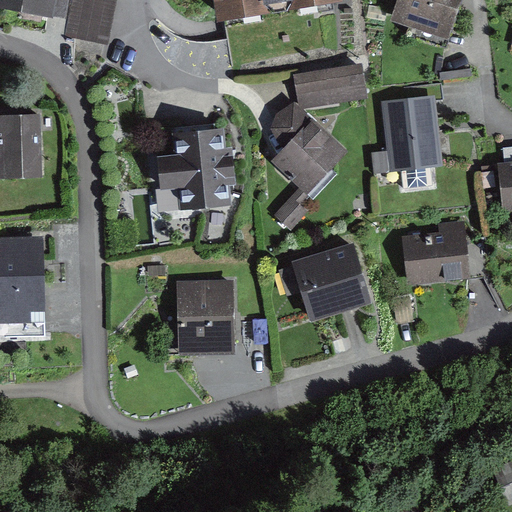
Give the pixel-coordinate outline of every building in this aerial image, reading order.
[(52,0),(0,0),(0,1),(50,10),(52,0)] [(223,0),(226,16),(314,0),(223,0)] [(455,0),(401,0),(397,15),(446,31),(455,0)] [(357,66),(297,77),(301,102),(362,92),(357,66)] [(430,100),(387,105),(394,166),(437,161),(430,100)] [(36,118),(0,118),(0,172),(38,172),(36,118)] [(290,124),(258,154),(303,202),(335,172),(290,124)] [(215,143),(142,150),(150,231),(222,224),(215,143)] [(511,165),(503,166),(507,206),(511,205),(511,165)] [(300,228),(283,215),(265,237),(283,251),(300,228)] [(444,235),(408,240),(412,279),(467,273),(461,224),(443,226),(444,235)] [(39,241),(0,242),(0,332),(42,331),(39,241)] [(352,249),(298,264),(312,313),(366,297),(352,249)] [(227,284),(182,286),(184,350),(229,348),(227,284)] [(511,458),(492,467),(507,503),(511,501),(511,458)] [(420,511),(419,502),(369,511),(420,511)]
